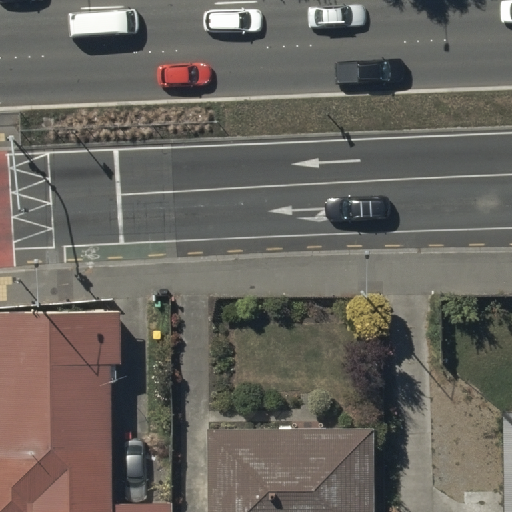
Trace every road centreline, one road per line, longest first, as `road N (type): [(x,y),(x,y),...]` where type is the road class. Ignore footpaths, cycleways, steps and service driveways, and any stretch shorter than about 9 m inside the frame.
road 1 (trunk): [(511,175),(0,200)]
road 2 (trunk): [(0,33),(511,16)]
